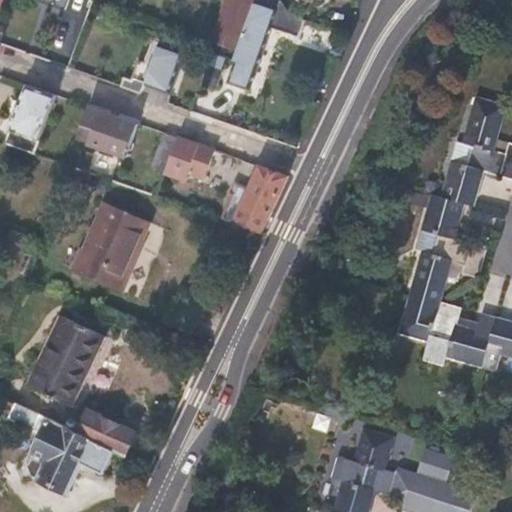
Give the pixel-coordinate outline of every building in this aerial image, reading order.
[(226,0),(224,7),(212,40),(238,49),(255,0),(226,0)] [(236,61),(257,69),(272,28),(299,37),(306,21),(301,19),(291,13),(290,12),(282,1),(281,0),(279,0),(255,0),(238,49),(234,60),(236,61)] [(172,93),(186,54),(159,45),(152,65),(140,60),(134,77),(147,81),(145,85),(172,93)] [(257,69),(236,61),(229,82),(239,86),(250,90),(257,69)] [(35,153),(56,94),(27,84),(22,101),(19,100),(17,106),(15,113),(17,114),(7,143),(35,153)] [(457,142),(452,161),(442,197),(466,204),(475,206),(479,191),(482,181),(485,172),(511,179),(511,143),(510,143),(498,140),(508,105),(477,97),(464,143),(457,142)] [(114,114),(90,105),(78,140),(127,157),(139,123),(114,114)] [(166,172),(179,137),(165,132),(152,167),(166,172)] [(179,137),(166,172),(187,180),(190,172),(205,178),(216,149),(179,137)] [(276,205),(289,177),(261,166),(249,191),(236,185),(221,219),(263,233),(276,205)] [(443,185),(429,180),(427,190),(440,194),(443,185)] [(488,247),(456,239),(461,219),(466,204),(442,197),(432,194),(417,249),(423,251),(411,294),(442,303),(448,279),(458,282),(461,273),(476,277),(481,274),(488,247)] [(152,222),(106,202),(76,272),(121,293),(152,222)] [(179,294),(167,320),(194,332),(199,319),(205,306),(179,294)] [(487,351),(497,317),(483,314),(479,330),(471,328),(473,321),(460,317),(463,308),(453,306),(442,303),(411,294),(399,334),(428,343),(424,360),(445,366),(447,358),(483,368),(487,351)] [(30,387),(71,406),(104,335),(63,316),(30,387)] [(511,321),(497,317),(487,351),(511,358),(511,321)] [(115,451),(79,434),(0,395),(0,405),(12,412),(9,418),(44,435),(30,466),(34,475),(67,492),(74,478),(81,463),(105,473),(115,451)] [(79,434),(115,451),(128,457),(139,433),(89,411),(79,434)] [(370,511),(371,511),(377,492),(389,495),(405,500),(403,508),(414,511),(454,511),(463,488),(399,467),(397,473),(387,470),(397,437),(365,428),(355,462),(349,460),(333,511),(370,511)] [(235,511),(240,499),(222,492),(213,511),(235,511)]
